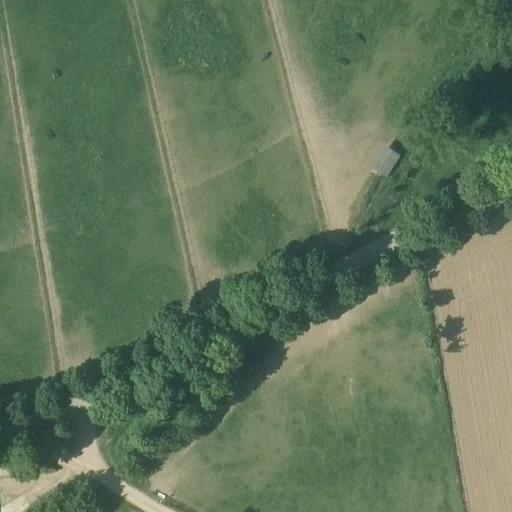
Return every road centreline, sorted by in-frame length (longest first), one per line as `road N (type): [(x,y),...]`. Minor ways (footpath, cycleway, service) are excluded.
road 1 (unclassified): [(0,419),(64,407),(511,167)]
road 2 (track): [(0,434),(171,511)]
road 3 (track): [(111,383),(99,463),(134,496)]
